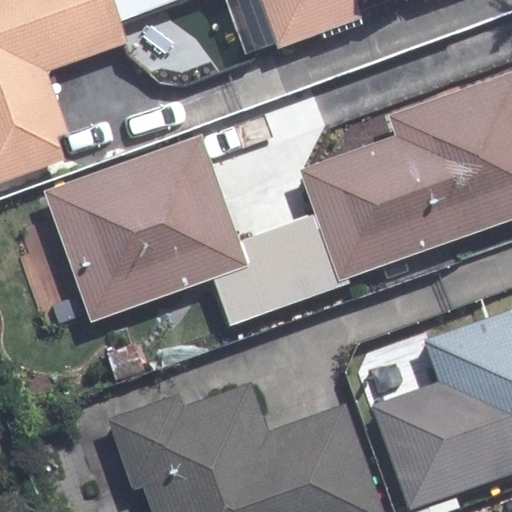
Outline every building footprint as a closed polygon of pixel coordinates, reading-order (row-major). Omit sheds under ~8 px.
[(255,0),(270,42),(353,12),(348,0),(0,0),(0,174),(55,155),(47,132),(59,127),(37,66),(117,37),(111,17),(156,0),(255,0)] [(293,165),(309,208),(266,223),(291,295),(342,278),(340,271),(511,210),(511,72),(510,65),(380,109),(388,131),(293,165)] [(291,295),(266,223),(230,236),(193,130),(35,185),(80,315),(204,271),(220,320),(291,295)] [(511,300),(415,336),(429,376),(364,398),(402,503),(511,463),(511,300)] [(138,368),(129,341),(101,349),(109,376),(138,368)] [(168,390),(99,414),(123,481),(133,478),(145,511),(377,511),(337,400),(259,427),(241,376),(172,401),(168,390)]
